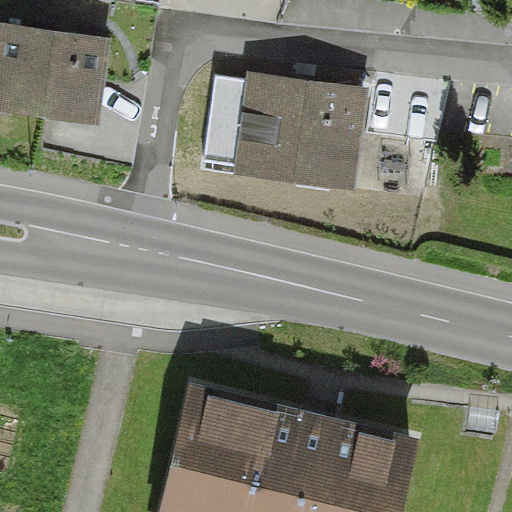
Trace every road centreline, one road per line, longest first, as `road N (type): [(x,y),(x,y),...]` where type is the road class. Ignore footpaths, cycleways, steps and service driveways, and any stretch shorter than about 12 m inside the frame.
road 1 (residential): [(132,257),(172,78),(197,48),(248,41),(511,89)]
road 2 (tertiary): [(132,257),(511,340)]
road 3 (tertiary): [(0,236),(132,257)]
